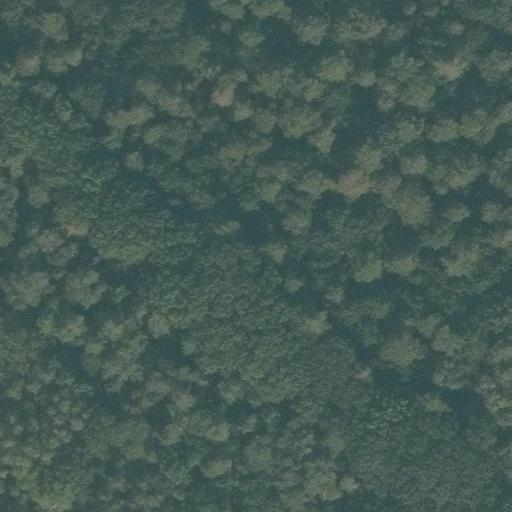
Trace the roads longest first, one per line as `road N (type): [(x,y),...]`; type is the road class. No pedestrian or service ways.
road 1 (track): [(494,511),(0,118)]
road 2 (track): [(0,308),(241,511)]
road 3 (track): [(316,369),(209,511)]
